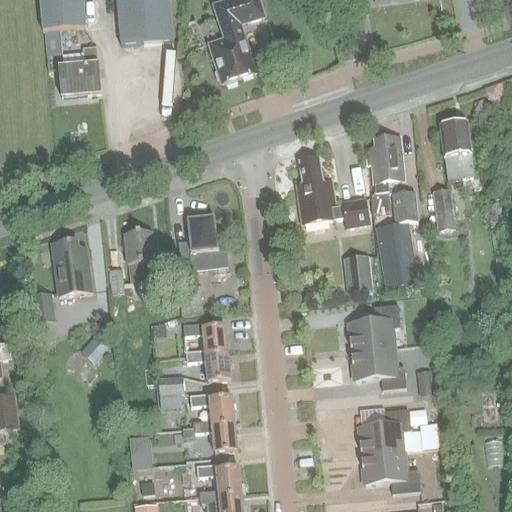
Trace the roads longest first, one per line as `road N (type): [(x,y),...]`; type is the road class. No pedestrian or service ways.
road 1 (residential): [(286,511),(257,177),(242,141)]
road 2 (secondary): [(242,141),(511,53)]
road 3 (secondary): [(0,225),(242,141)]
